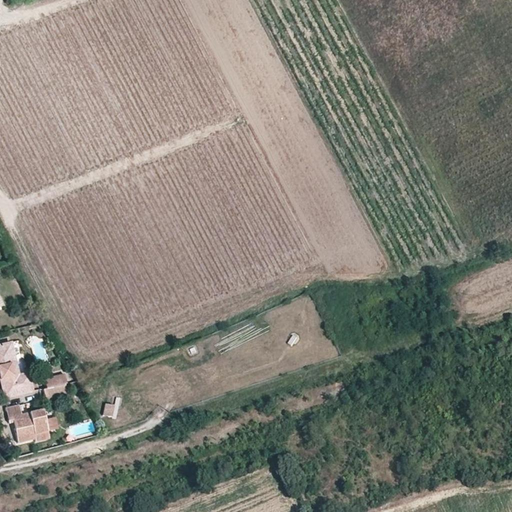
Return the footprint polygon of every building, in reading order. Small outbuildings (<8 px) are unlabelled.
[(28,372),(18,375),(11,343),(0,345),(0,373),(2,373),(8,398),(32,392),(28,372)] [(0,383),(4,399),(8,398),(2,373),(0,373),(0,383)] [(44,379),(46,389),(64,384),(66,383),(64,374),(44,379)] [(43,390),(45,402),(67,396),(64,384),(46,389),(46,390),(43,390)] [(114,406),(111,418),(115,419),(120,399),(115,398),(114,406)] [(105,404),(102,416),(111,418),(114,406),(105,404)] [(21,415),(19,406),(5,409),(9,424),(20,422),(22,427),(14,429),(17,444),(34,440),(35,443),(49,439),(47,432),(44,421),(42,411),(21,415)] [(55,418),(44,421),(47,432),(58,430),(55,418)]
